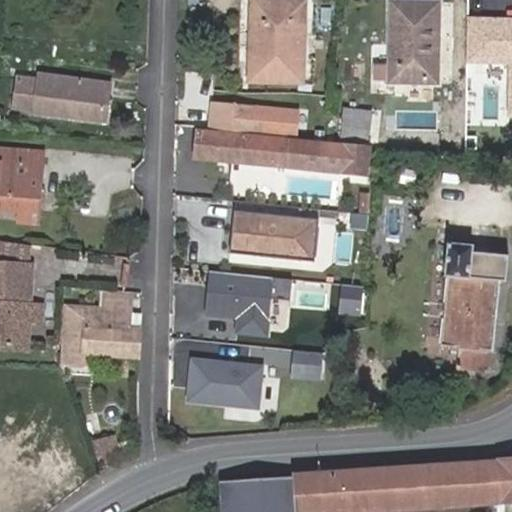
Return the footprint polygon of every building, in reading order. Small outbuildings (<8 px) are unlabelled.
[(304,2),(253,1),(252,80),(301,80),(304,2)] [(437,4),(393,3),(391,80),(436,81),(437,4)] [(41,80),(19,77),(16,108),(105,120),(109,85),(42,75),(41,80)] [(210,129),(254,133),(255,108),(212,103),(210,129)] [(341,142),(368,144),(372,111),(344,108),(341,142)] [(224,149),(222,161),(365,174),(367,149),(199,130),(197,146),(224,149)] [(196,158),(222,161),(224,149),(197,146),(196,158)] [(0,209),(19,211),(18,221),(38,222),(43,151),(13,148),(12,161),(2,160),(0,160),(0,209)] [(359,214),(368,215),(369,194),(359,194),(359,214)] [(319,220),(236,211),(231,251),(315,261),(319,220)] [(0,262),(29,265),(30,245),(0,240),(0,262)] [(474,245),(449,242),(447,275),(449,275),(442,344),(459,346),(457,367),(489,370),(491,350),(493,350),(500,281),(506,281),(509,255),(474,251),(474,245)] [(0,344),(25,346),(26,320),(27,303),(29,265),(0,262),(0,344)] [(269,321),(274,279),(210,272),(206,315),(269,321)] [(127,314),(129,293),(102,291),(100,312),(127,314)] [(45,304),(27,303),(26,320),(44,321),(45,304)] [(84,351),(139,354),(139,332),(126,331),(127,314),(100,312),(64,310),(61,361),(83,362),(84,351)] [(290,376),(321,378),(323,352),(292,349),(290,376)] [(258,409),(262,368),(193,361),(188,402),(258,409)] [(324,379),(281,379),(281,413),(324,414),(324,379)] [(119,448),(115,435),(93,443),(97,455),(119,448)] [(511,463),(221,482),(223,511),(395,511),(503,503),(511,502),(511,463)] [(511,511),(511,502),(503,503),(503,511),(511,511)]
